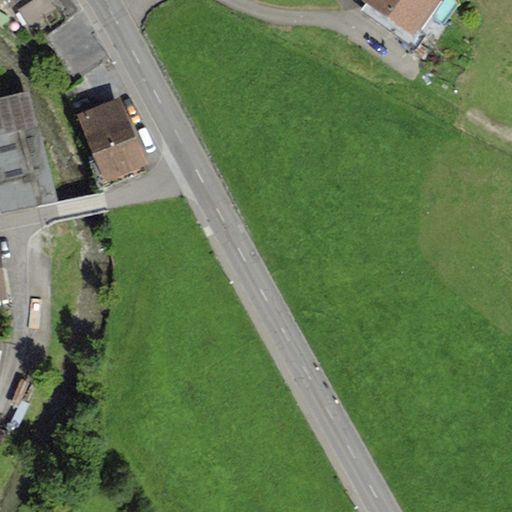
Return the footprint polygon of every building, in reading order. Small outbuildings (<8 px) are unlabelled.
[(57,0),(5,0),(24,24),(57,0)] [(419,0),(354,0),(353,2),(400,32),(419,0)] [(105,56),(76,15),(46,36),(75,77),(105,56)] [(119,103),(84,117),(107,175),(142,161),(119,103)] [(31,116),(0,122),(0,203),(48,193),(31,116)]
